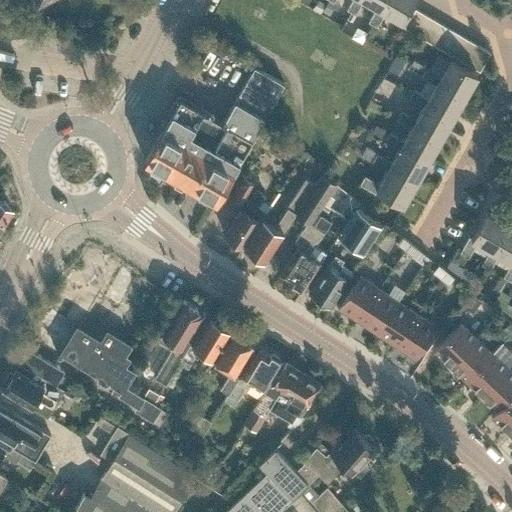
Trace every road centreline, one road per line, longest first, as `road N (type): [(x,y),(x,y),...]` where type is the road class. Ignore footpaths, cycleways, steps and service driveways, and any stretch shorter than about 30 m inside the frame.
road 1 (tertiary): [(511,497),(387,388),(105,191)]
road 2 (tertiary): [(99,131),(176,0)]
road 3 (tertiary): [(0,309),(60,201)]
